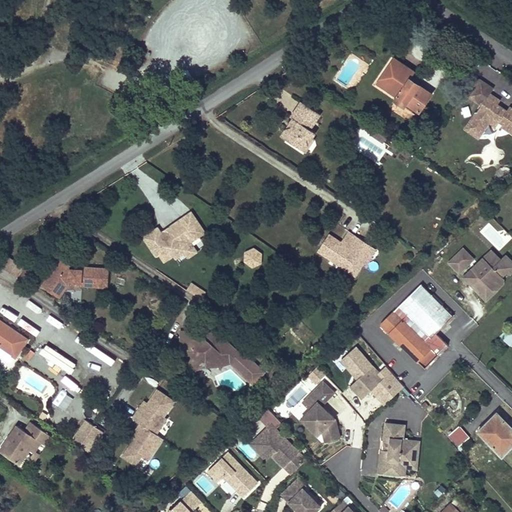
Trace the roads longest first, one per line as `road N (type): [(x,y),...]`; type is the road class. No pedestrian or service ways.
road 1 (residential): [(0,237),(373,0)]
road 2 (unknown): [(0,266),(134,363),(138,379),(107,423)]
